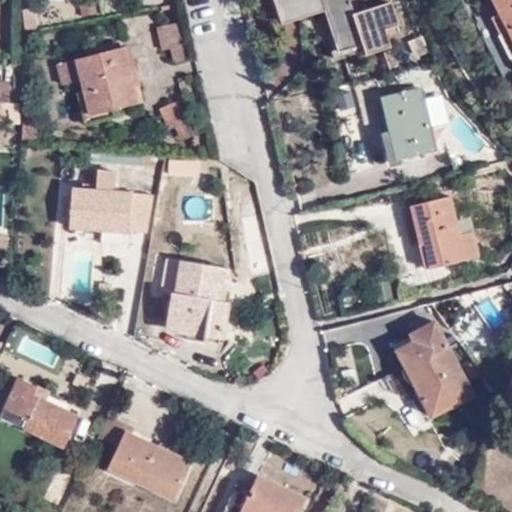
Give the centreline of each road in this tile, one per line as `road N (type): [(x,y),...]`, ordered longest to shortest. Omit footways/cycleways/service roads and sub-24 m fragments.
road 1 (residential): [(219,0),(314,448)]
road 2 (residential): [(0,301),(314,448)]
road 3 (residential): [(314,448),(462,511)]
road 4 (unknown): [(268,230),(331,212),(399,217)]
